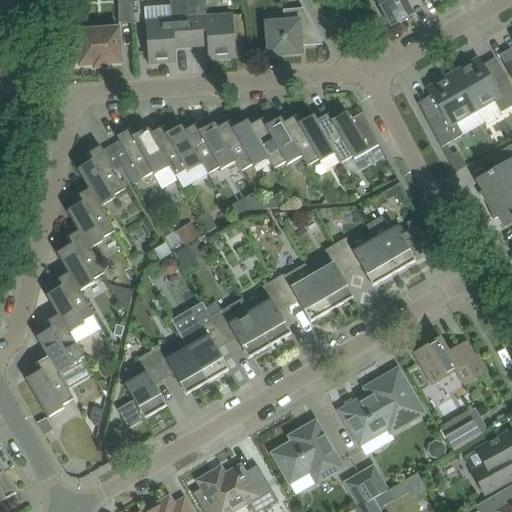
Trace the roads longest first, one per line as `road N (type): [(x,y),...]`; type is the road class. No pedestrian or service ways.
road 1 (residential): [(0,350),(11,342),(28,289),(72,113),(86,97),(372,72)]
road 2 (residential): [(72,511),(480,273)]
road 3 (residential): [(480,273),(372,72)]
road 4 (residential): [(372,72),(503,0)]
road 5 (residential): [(69,511),(0,392)]
